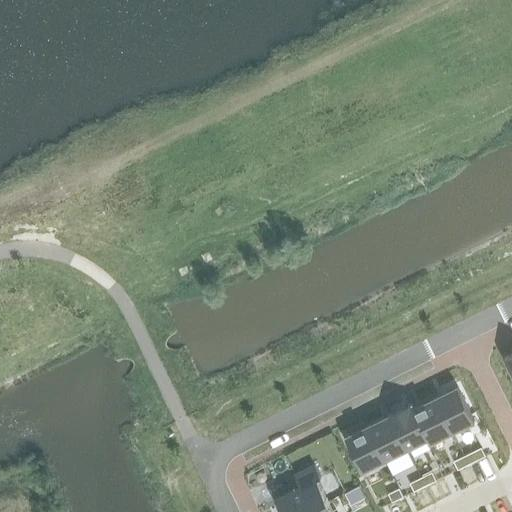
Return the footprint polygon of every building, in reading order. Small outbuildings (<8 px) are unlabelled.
[(457,387),(436,397),(453,432),(475,422),(457,387)] [(414,408),(413,409),(427,439),(430,444),(453,432),(436,397),(416,407),(414,408)] [(411,403),(388,415),(406,450),(427,439),(413,409),(414,408),(411,403)] [(388,415),(367,426),(384,461),(406,450),(388,415)] [(367,426),(345,437),(362,470),(363,472),(384,461),(367,426)] [(481,448),(467,454),(471,463),(485,456),(481,448)] [(467,454),(453,461),(457,470),(471,463),(467,454)] [(300,487),(275,499),(281,511),(304,511),(328,501),(317,479),(320,478),(314,465),(294,475),(300,487)] [(432,472),(421,477),(425,486),(436,480),(432,472)] [(421,477),(410,483),(414,491),(425,486),(421,477)] [(399,488),(388,494),(392,502),(403,497),(399,488)] [(333,511),(328,501),(304,511),(333,511)]
